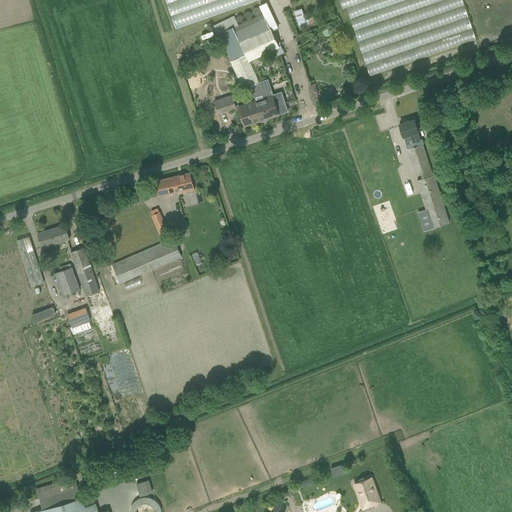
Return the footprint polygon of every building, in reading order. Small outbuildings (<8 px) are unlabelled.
[(165,0),(176,30),(258,0),(165,0)] [(373,88),(479,51),(461,0),(338,0),(342,10),(346,8),(373,88)] [(307,25),(315,22),(313,17),(306,20),(305,18),(306,17),(305,14),(304,15),(302,8),(294,11),(300,28),(307,25)] [(269,29),(270,32),(278,28),(271,14),(264,17),(269,29)] [(269,29),(262,15),(254,19),(232,29),(239,44),(269,29)] [(242,50),(239,44),(232,29),(218,36),(228,56),(242,50)] [(239,44),(242,50),(247,62),(271,50),(278,47),(269,29),(239,44)] [(281,54),(278,47),(271,50),(275,57),(281,54)] [(242,50),(228,56),(242,84),(255,78),(247,62),(242,50)] [(244,90),(251,87),(255,101),(253,102),(257,113),(265,111),(268,119),(279,115),(288,112),(282,93),(273,96),(273,95),(265,98),(260,83),(258,84),(255,78),(242,84),(244,90)] [(233,98),(215,104),(218,113),(236,107),(233,98)] [(239,106),(245,126),(268,119),(265,111),(257,113),(253,102),(239,106)] [(418,133),(419,132),(415,120),(399,124),(414,172),(419,170),(431,167),(423,144),(425,143),(423,138),(420,139),(418,133)] [(152,196),(158,195),(158,196),(178,192),(178,194),(194,190),(190,173),(154,181),(155,183),(149,184),(152,196)] [(422,179),(417,180),(418,183),(428,214),(432,228),(450,222),(435,174),(434,174),(422,178),(422,179)] [(162,240),(170,236),(158,208),(151,211),(153,214),(152,215),(162,240)] [(42,248),(48,246),(69,239),(64,225),(38,234),(42,248)] [(18,239),(32,286),(44,282),(30,236),(18,239)] [(174,237),(108,265),(116,285),(182,256),(174,237)] [(89,246),(71,251),(86,296),(100,291),(87,254),(91,252),(89,246)] [(80,289),(73,266),(55,272),(63,295),(80,289)] [(92,308),(97,322),(114,316),(109,302),(92,308)] [(72,328),(73,328),(89,322),(90,321),(85,307),(67,314),(72,328)] [(119,341),(112,320),(105,322),(111,344),(119,341)] [(341,465),(331,468),(334,477),(344,473),(341,465)] [(37,489),(40,501),(78,489),(75,477),(37,489)] [(302,488),(312,484),(310,478),(300,482),(302,488)] [(361,503),(378,497),(371,478),(355,484),(361,503)] [(149,479),(136,483),(140,496),(153,492),(149,479)] [(97,511),(95,504),(84,507),(81,497),(43,509),(34,511),(97,511)] [(131,511),(159,511),(160,499),(132,498),(131,511)]
